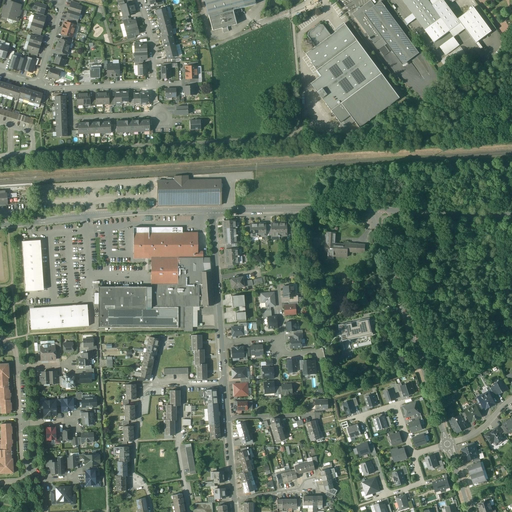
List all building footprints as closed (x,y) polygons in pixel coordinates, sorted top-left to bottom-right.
[(254,0),(204,0),(209,17),(233,11),(256,5),(254,0)] [(428,0),(402,0),(413,14),(416,18),(425,30),(442,18),(432,6),(428,0)] [(457,19),(443,0),(440,0),(432,6),(442,18),(451,31),(461,23),(457,19)] [(371,1),(352,14),(355,18),(363,12),(364,14),(375,6),(371,1)] [(13,3),(9,2),(7,6),(7,8),(6,8),(4,15),(3,17),(8,18),(12,20),(14,18),(18,19),(19,14),(18,14),(20,6),(13,4),(13,3)] [(375,6),(364,14),(363,12),(355,18),(375,45),(383,39),(387,44),(403,66),(419,53),(381,2),(375,6)] [(46,6),(35,3),(33,9),(37,11),(44,13),(46,6)] [(124,5),(120,6),(122,12),(134,8),(133,5),(133,6),(132,3),(124,5)] [(71,4),(70,4),(69,10),(79,14),(81,8),(78,7),(71,4)] [(474,7),(457,19),(461,23),(465,28),(476,43),(492,31),(474,7)] [(134,8),(122,12),(123,17),(127,16),(135,14),(134,11),(135,11),(134,8)] [(166,8),(155,11),(157,16),(168,13),(167,9),(166,8)] [(79,14),(69,10),(67,17),(78,20),(79,14)] [(233,11),(209,17),(212,31),(227,27),(236,25),(233,11)] [(168,13),(157,16),(158,22),(169,19),(168,13)] [(416,18),(413,14),(403,21),(407,26),(408,24),(416,18)] [(37,17),(34,16),(32,23),(43,26),(45,19),(44,19),(37,17)] [(442,18),(425,30),(434,43),(451,31),(442,18)] [(169,19),(158,22),(159,27),(171,24),(170,23),(169,19)] [(131,22),(124,23),(124,24),(126,30),(137,27),(135,21),(131,22)] [(68,23),(65,22),(63,28),(74,31),(75,26),(68,23)] [(43,26),(32,23),(30,29),(40,33),(41,33),(43,26)] [(465,28),(461,23),(451,31),(454,36),(465,28)] [(171,24),(159,27),(161,32),(172,29),(171,25),(171,24)] [(315,29),(313,30),(313,31),(312,32),(311,30),(308,33),(307,36),(315,47),(330,36),(323,25),(319,24),(316,27),(317,28),(316,29),(315,29)] [(315,47),(305,54),(317,71),(357,41),(345,25),(330,36),(315,47)] [(137,27),(126,30),(128,36),(128,37),(135,35),(138,34),(137,27)] [(74,31),(63,28),(61,34),(65,35),(72,37),(74,31)] [(511,28),(502,38),(506,44),(511,38),(511,28)] [(172,29),(161,32),(162,37),(162,38),(172,35),(173,35),(172,29)] [(172,35),(162,38),(162,37),(161,38),(163,43),(174,40),(172,35)] [(34,37),(31,36),(29,43),(40,46),(42,39),(41,39),(34,37)] [(454,37),(440,47),(446,56),(460,46),(454,37)] [(383,39),(375,45),(379,50),(385,46),(387,44),(383,39)] [(66,42),(59,40),(58,45),(68,49),(70,43),(66,42)] [(174,40),(163,43),(164,49),(175,46),(174,41),(174,40)] [(357,41),(317,71),(322,76),(312,84),(332,111),(382,74),(357,41)] [(38,53),(40,46),(29,43),(27,49),(29,50),(37,53),(38,53)] [(4,45),(0,57),(5,58),(9,47),(4,45)] [(68,49),(58,45),(56,51),(63,53),(67,54),(68,49)] [(175,46),(164,49),(165,54),(176,51),(175,46)] [(385,46),(379,50),(384,57),(390,52),(385,46)] [(176,51),(165,54),(167,59),(168,59),(178,56),(176,51)] [(17,70),(17,69),(21,58),(13,56),(11,61),(9,68),(17,70)] [(65,60),(56,57),(54,63),(63,66),(65,60)] [(24,70),(27,60),(21,58),(17,69),(24,71),(24,70)] [(35,65),(36,61),(28,58),(27,60),(24,70),(32,73),(35,65)] [(142,66),(138,66),(138,75),(147,75),(146,65),(142,66)] [(95,69),(90,69),(90,71),(90,74),(90,78),(90,79),(100,78),(100,74),(101,74),(101,66),(95,66),(95,69)] [(162,67),(161,67),(161,79),(170,78),(170,67),(169,67),(162,67)] [(55,70),(51,68),(48,77),(58,80),(61,72),(55,70)] [(382,74),(332,111),(341,123),(351,116),(360,128),(400,99),(382,74)] [(11,85),(5,84),(2,94),(7,96),(11,85)] [(16,87),(11,85),(7,96),(13,98),(16,87)] [(188,87),(184,87),(184,90),(183,91),(185,92),(185,95),(195,95),(194,92),(196,91),(194,89),(194,86),(188,87)] [(21,88),(16,87),(13,98),(17,99),(18,99),(18,98),(21,88)] [(27,89),(21,87),(21,88),(18,98),(19,99),(23,100),(27,89)] [(32,91),(27,89),(23,100),(29,102),(32,91)] [(175,89),(165,90),(166,98),(176,97),(175,89)] [(37,92),(32,91),(29,102),(34,103),(37,92)] [(43,94),(37,92),(34,103),(38,105),(39,105),(41,101),(42,95),(43,94)] [(175,111),(175,115),(188,115),(188,111),(188,107),(182,107),(176,107),(176,111),(175,111)] [(200,120),(189,121),(190,130),(200,129),(200,120)] [(187,176),(174,176),(174,181),(169,181),(163,181),(158,181),(157,181),(158,206),(161,206),(165,206),(170,206),(171,206),(176,206),(182,206),(188,206),(193,206),(194,206),(199,205),(199,206),(200,206),(200,205),(205,205),(205,206),(205,205),(210,205),(210,206),(211,206),(211,205),(215,205),(216,205),(220,205),(221,205),(221,199),(220,193),(221,193),(221,192),(220,192),(220,187),(221,187),(221,186),(220,186),(220,181),(220,180),(215,180),(210,180),(205,180),(204,180),(199,181),(199,180),(199,181),(193,181),(193,180),(193,181),(187,181),(187,176)] [(229,221),(223,221),(223,229),(235,228),(235,227),(235,221),(229,221)] [(198,233),(188,233),(182,233),(182,227),(133,227),(133,259),(151,258),(154,258),(198,258),(198,253),(198,233)] [(235,228),(223,229),(224,237),(236,236),(236,235),(235,228)] [(336,233),(327,232),(326,245),(325,245),(325,251),(329,251),(329,253),(328,253),(328,262),(333,262),(334,256),(340,257),(341,253),(348,254),(348,252),(348,244),(348,243),(344,243),(344,245),(335,244),(336,233)] [(236,236),(224,237),(224,244),(225,244),(231,243),(236,243),(236,236)] [(40,240),(22,242),(25,292),(44,291),(40,240)] [(357,245),(348,244),(348,252),(357,253),(357,245)] [(365,245),(357,245),(357,253),(365,253),(365,245)] [(226,250),(225,250),(225,258),(237,257),(237,256),(237,249),(226,250)] [(237,257),(225,258),(226,265),(227,265),(233,264),(238,264),(237,257)] [(198,258),(154,258),(154,284),(151,284),(151,285),(203,285),(203,272),(203,263),(203,258),(198,258)] [(238,276),(234,276),(234,279),(231,279),(232,289),(236,289),(238,288),(244,287),(243,282),(242,277),(239,278),(238,276)] [(203,285),(151,285),(151,287),(151,307),(184,308),(184,307),(192,307),(199,307),(203,307),(203,306),(203,293),(203,287),(203,285)] [(292,286),(283,287),(284,294),(283,294),(283,297),(289,297),(295,296),(294,290),(293,290),(292,286)] [(143,287),(99,287),(99,292),(98,292),(98,293),(94,293),(94,299),(94,304),(99,304),(98,322),(98,328),(184,328),(184,317),(184,308),(151,307),(143,308),(143,287)] [(151,287),(143,287),(143,308),(151,307),(151,287)] [(212,293),(203,293),(203,306),(206,306),(206,307),(208,307),(208,306),(213,306),(212,293)] [(261,301),(261,308),(270,307),(275,306),(274,293),(261,294),(261,296),(261,297),(260,297),(261,298),(261,299),(261,300),(261,301)] [(244,295),(231,296),(232,307),(239,307),(245,306),(244,295)] [(87,306),(29,310),(31,330),(89,326),(87,306)] [(288,306),(284,306),(285,314),(295,313),(294,306),(288,306)] [(184,307),(184,308),(184,317),(192,317),(192,307),(184,307)] [(239,313),(235,313),(235,321),(246,320),(245,312),(239,313)] [(192,317),(184,317),(184,328),(184,330),(184,332),(192,332),(192,330),(192,317)] [(271,317),(268,318),(269,328),(277,328),(276,317),(271,317)] [(373,335),(369,319),(357,321),(358,327),(353,328),(352,323),(339,325),(342,342),(373,335)] [(295,322),(286,322),(287,332),(293,331),(296,331),(295,322)] [(238,327),(231,327),(232,336),(243,335),(243,326),(238,327)] [(194,350),(202,350),(201,335),(191,336),(192,350),(194,350)] [(159,339),(154,338),(152,337),(149,337),(147,345),(152,346),(157,348),(159,339)] [(93,339),(83,339),(83,347),(88,347),(93,347),(93,346),(93,339)] [(293,340),(289,340),(290,348),(301,347),(300,339),(293,340)] [(73,343),(63,343),(64,352),(73,352),(73,343)] [(157,348),(152,346),(147,345),(145,353),(150,354),(154,355),(155,356),(157,348)] [(262,345),(250,346),(251,355),(255,355),(255,356),(259,356),(259,355),(263,354),(262,345)] [(240,347),(235,348),(231,348),(232,358),(243,357),(244,357),(243,352),(243,347),(240,348),(240,347)] [(202,350),(194,350),(194,365),(196,365),(204,364),(204,350),(202,350)] [(154,355),(150,354),(145,353),(144,353),(143,361),(147,362),(153,363),(154,355)] [(295,360),(287,360),(287,365),(288,368),(288,372),(296,372),(295,362),(295,360)] [(153,363),(147,362),(143,361),(141,369),(146,370),(151,371),(153,363)] [(305,361),(305,365),(302,365),(303,370),(303,375),(315,374),(314,362),(310,362),(310,361),(305,361)] [(9,366),(5,366),(5,364),(0,364),(0,372),(2,373),(2,375),(0,374),(0,387),(0,388),(0,394),(1,394),(2,406),(0,407),(1,414),(11,413),(11,410),(10,410),(10,409),(9,404),(10,403),(10,397),(9,397),(9,396),(9,393),(8,393),(8,391),(8,390),(9,390),(8,386),(9,385),(8,384),(9,383),(8,382),(8,378),(7,377),(7,375),(9,375),(9,366)] [(204,364),(196,365),(197,380),(207,379),(206,364),(204,364)] [(246,368),(232,369),(232,379),(240,378),(246,377),(246,368)] [(269,369),(262,369),(263,377),(273,376),(273,368),(269,369)] [(151,371),(146,370),(141,369),(140,373),(139,377),(144,378),(149,379),(151,371)] [(85,374),(79,374),(80,383),(91,383),(91,374),(91,373),(85,374)] [(68,375),(66,374),(64,375),(64,378),(62,378),(62,385),(63,387),(73,387),(73,386),(73,380),(73,378),(68,378),(68,375)] [(502,380),(495,384),(496,385),(499,393),(500,394),(508,389),(502,380)] [(273,382),(264,383),(264,390),(264,394),(270,393),(269,392),(274,391),(274,387),(273,382)] [(240,384),(233,384),(234,396),(237,396),(248,395),(247,383),(240,384)] [(394,394),(399,392),(396,384),(391,385),(392,389),(394,394)] [(401,387),(404,397),(414,393),(411,384),(402,386),(401,387)] [(135,385),(126,385),(126,400),(128,400),(136,400),(135,385)] [(291,385),(281,385),(282,395),(292,394),(291,385)] [(499,393),(496,385),(490,388),(491,390),(494,395),(499,393)] [(392,389),(384,392),(388,402),(395,400),(394,394),(392,389)] [(216,390),(206,391),(208,405),(217,404),(216,390)] [(170,406),(176,406),(180,405),(180,391),(170,391),(170,406)] [(489,392),(483,394),(490,407),(495,404),(492,398),(489,392)] [(490,407),(483,394),(478,397),(481,403),(485,410),(490,407)] [(375,395),(365,398),(368,408),(378,405),(377,401),(375,395)] [(326,400),(315,401),(315,410),(319,409),(319,410),(320,410),(322,410),(326,410),(326,400)] [(348,403),(344,404),(345,407),(344,407),(346,412),(346,411),(347,415),(355,412),(354,407),(352,401),(351,401),(348,403)] [(251,402),(233,402),(233,410),(237,410),(237,411),(241,411),(241,410),(252,410),(251,402)] [(208,405),(207,405),(208,425),(209,425),(219,424),(219,416),(219,413),(218,413),(218,404),(217,404),(208,405)] [(411,404),(403,407),(406,417),(414,415),(419,413),(417,406),(412,407),(411,404)] [(475,404),(470,407),(476,420),(482,417),(478,411),(475,404)] [(128,406),(124,406),(125,421),(128,421),(135,420),(134,406),(128,406)] [(176,406),(170,406),(166,406),(167,420),(174,420),(176,420),(176,406)] [(470,407),(464,410),(468,416),(471,422),(476,420),(470,407)] [(86,413),(82,414),(83,424),(93,423),(93,413),(86,413)] [(381,416),(373,419),(376,427),(377,431),(388,427),(385,418),(385,416),(381,417),(381,416)] [(460,416),(454,419),(453,419),(451,420),(450,421),(452,424),(453,425),(454,427),(454,429),(456,432),(457,432),(459,431),(460,430),(459,429),(464,426),(462,424),(464,423),(464,422),(460,416)] [(511,418),(507,422),(505,421),(503,423),(503,425),(508,433),(510,433),(511,431),(511,418)] [(174,420),(167,420),(165,420),(165,435),(175,435),(174,420)] [(416,421),(408,424),(411,433),(422,429),(419,420),(416,421)] [(314,421),(306,423),(307,429),(316,427),(314,421)] [(272,424),(271,424),(273,430),(281,428),(279,422),(272,424)] [(244,423),(236,426),(237,432),(246,429),(244,423)] [(11,424),(1,424),(1,431),(3,431),(3,444),(2,444),(3,463),(6,463),(6,465),(0,465),(0,472),(0,473),(0,472),(3,471),(3,472),(3,474),(10,473),(10,471),(13,471),(13,462),(11,462),(11,460),(11,459),(12,459),(11,455),(12,454),(11,453),(12,452),(11,451),(11,447),(10,447),(10,446),(10,444),(11,444),(11,441),(11,440),(12,440),(11,434),(10,433),(10,427),(11,427),(11,424)] [(219,424),(209,425),(210,439),(220,439),(219,424)] [(357,424),(349,427),(347,428),(351,439),(360,435),(357,424)] [(508,433),(503,425),(500,427),(504,433),(505,435),(508,433)] [(500,427),(499,426),(493,429),(494,431),(497,435),(501,435),(504,433),(500,427)] [(128,427),(123,427),(124,441),(126,441),(133,441),(133,427),(128,427)] [(316,427),(307,429),(309,435),(318,433),(316,427)] [(55,428),(47,428),(47,439),(48,439),(49,441),(51,441),(52,439),(55,439),(55,435),(55,428)] [(281,428),(273,430),(274,436),(283,434),(281,428)] [(246,429),(237,432),(239,437),(248,435),(246,429)] [(71,430),(63,431),(63,440),(71,440),(71,430)] [(501,435),(497,435),(494,431),(491,433),(490,431),(485,435),(485,436),(485,435),(488,440),(491,444),(494,442),(496,442),(498,445),(504,440),(501,435)] [(93,433),(81,434),(81,438),(81,443),(93,442),(93,433)] [(318,433),(309,435),(311,441),(319,439),(318,433)] [(390,436),(393,445),(402,442),(399,433),(394,435),(390,436)] [(283,434),(274,436),(276,443),(284,440),(283,434)] [(248,435),(239,437),(241,444),(246,442),(249,441),(248,435)] [(420,436),(413,438),(416,447),(427,443),(424,435),(420,436)] [(367,443),(357,447),(360,456),(370,453),(368,447),(367,443)] [(468,448),(462,450),(464,455),(477,451),(475,445),(468,448)] [(121,448),(119,448),(119,455),(119,462),(127,462),(128,462),(128,447),(121,448)] [(191,447),(185,448),(190,471),(195,470),(191,447)] [(393,453),(395,461),(406,458),(403,449),(397,451),(393,453)] [(477,451),(464,455),(466,461),(472,459),(479,457),(477,451)] [(434,455),(425,458),(429,469),(438,466),(436,461),(434,455)] [(369,461),(361,464),(365,476),(373,473),(369,461)] [(127,462),(119,462),(117,462),(118,476),(125,476),(127,476),(127,462)] [(331,462),(325,464),(326,467),(323,468),(324,471),(328,470),(332,469),(331,462)] [(474,465),(468,467),(471,475),(482,471),(480,463),(474,465)] [(211,472),(210,472),(211,477),(213,477),(214,482),(214,483),(224,483),(223,471),(211,472)] [(402,471),(393,474),(395,477),(393,478),(394,482),(396,482),(397,486),(406,483),(403,475),(402,471)] [(482,471),(471,475),(474,484),(479,482),(484,480),(485,480),(482,471)] [(125,476),(118,476),(115,476),(116,491),(125,491),(126,491),(125,476)] [(379,491),(375,479),(362,483),(366,495),(372,493),(379,491)] [(447,479),(433,483),(436,492),(450,487),(447,479)] [(70,487),(56,488),(56,492),(57,502),(67,501),(69,503),(71,503),(71,495),(70,487)] [(217,489),(215,489),(216,497),(216,499),(225,498),(224,488),(217,489)] [(132,497),(125,491),(122,495),(128,501),(132,497)] [(182,494),(172,496),(174,510),(184,508),(182,494)] [(405,495),(396,498),(400,511),(409,508),(408,502),(405,495)] [(147,511),(145,498),(136,500),(137,511),(147,511)] [(485,502),(478,504),(479,507),(479,508),(479,510),(491,506),(489,501),(485,502)] [(212,503),(208,503),(204,510),(205,511),(206,511),(212,510),(212,503)] [(379,503),(374,505),(375,511),(387,511),(386,506),(385,504),(380,505),(379,503)]
